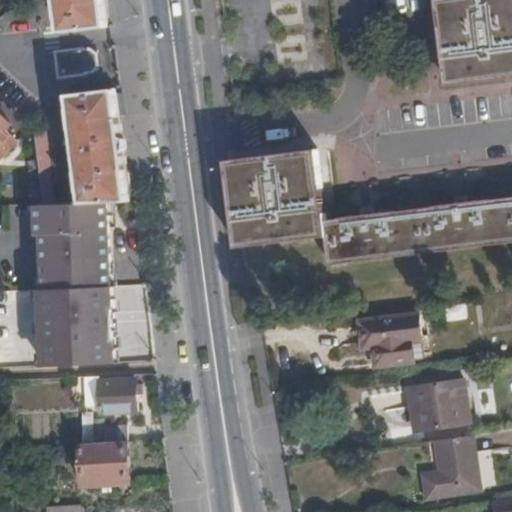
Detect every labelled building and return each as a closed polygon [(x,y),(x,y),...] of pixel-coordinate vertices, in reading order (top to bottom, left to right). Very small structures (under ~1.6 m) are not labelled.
[(107,27),(104,0),(57,0),(61,31),(107,27)] [(511,78),(511,0),(434,0),(446,86),(511,78)] [(59,72),(60,76),(87,74),(94,73),(99,65),(98,54),(90,49),(57,51),(58,56),(53,60),(54,69),(59,72)] [(108,201),(129,200),(115,90),(70,95),(82,201),(108,201)] [(0,155),(14,141),(4,130),(8,124),(0,116),(0,155)] [(41,204),(52,203),(45,132),(34,132),(37,162),(27,162),(29,184),(39,184),(41,204)] [(239,247),(247,246),(328,237),(331,264),(511,241),(511,199),(466,205),(465,199),(455,201),(456,206),(372,216),(372,211),(361,214),(362,217),(326,221),(317,151),(239,161),(228,161),(239,247)] [(44,290),(113,285),(111,258),(110,258),(108,229),(110,228),(108,201),(82,201),(52,203),(41,204),(34,204),(36,232),(41,232),(44,290)] [(117,363),(113,285),(44,290),(47,367),(117,363)] [(379,344),(381,364),(418,358),(416,339),(425,338),(422,315),(367,322),(369,345),(379,344)] [(138,411),(137,374),(101,376),(102,407),(103,413),(138,411)] [(102,407),(101,376),(87,376),(89,408),(102,407)] [(420,407),(422,429),(473,422),(467,378),(412,385),(415,408),(420,407)] [(85,443),(128,441),(127,426),(106,426),(105,419),(92,420),(92,412),(82,412),(85,443)] [(484,488),(475,434),(440,440),(445,471),(427,473),(430,496),(484,488)] [(132,483),(128,441),(85,443),(82,443),(84,485),(132,483)]
